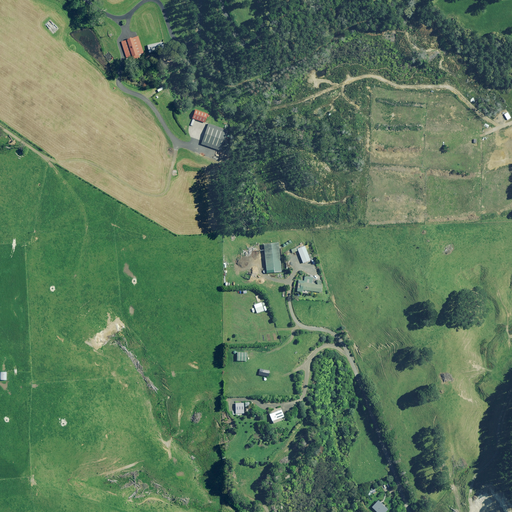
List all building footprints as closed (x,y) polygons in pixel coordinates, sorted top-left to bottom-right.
[(139,37),(121,42),(126,58),(133,56),(134,59),(139,57),(138,54),(144,52),(139,37)] [(163,50),(162,42),(147,45),(149,53),(163,50)] [(195,110),(192,119),(205,123),(207,114),(195,110)] [(221,151),(227,131),(208,124),(201,144),(221,151)] [(263,244),(267,274),(282,272),(278,242),(263,244)] [(305,246),(297,248),(303,263),(310,260),(305,246)] [(299,280),(297,292),(304,293),(304,291),(321,293),(323,280),(318,280),(317,284),(312,284),(313,278),(305,277),(305,281),(299,280)] [(254,305),(257,313),(264,310),(261,302),(254,305)] [(237,352),(237,360),(247,361),(247,352),(237,352)] [(235,403),(236,413),(244,413),(243,403),(235,403)] [(269,415),(272,422),(285,416),(282,409),(269,415)] [(379,500),(372,507),(377,511),(384,511),(388,509),(379,500)]
